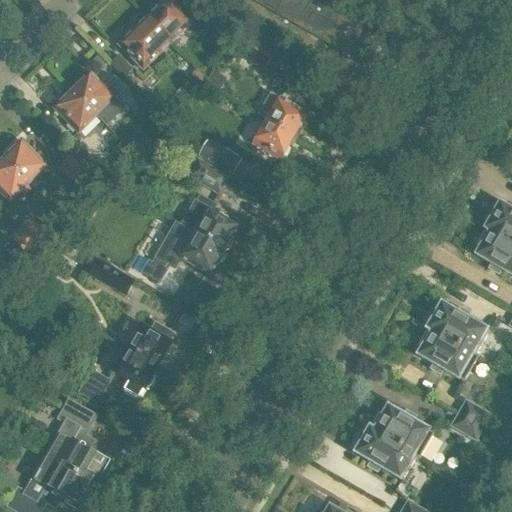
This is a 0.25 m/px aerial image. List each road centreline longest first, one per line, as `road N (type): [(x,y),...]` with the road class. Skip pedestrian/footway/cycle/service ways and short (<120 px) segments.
road 1 (residential): [(453,0),(155,511)]
road 2 (tertiary): [(194,511),(486,0)]
road 3 (residential): [(235,511),(511,26)]
